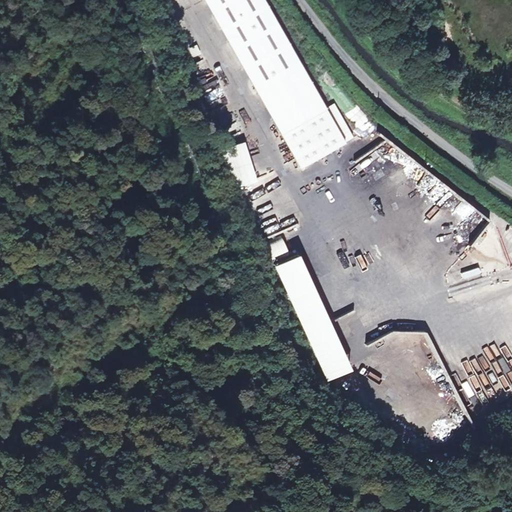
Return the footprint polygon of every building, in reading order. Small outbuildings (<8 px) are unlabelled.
[(209,0),(260,82),(303,54),(270,0),(209,0)] [(335,102),(282,131),(302,166),(355,136),(335,102)] [(255,183),(246,144),(222,149),(231,189),(255,183)] [(361,180),(394,166),(385,145),(352,159),(361,180)] [(473,212),(455,231),(471,246),(478,239),(487,247),(498,235),(473,212)] [(283,240),(266,243),(269,260),(287,256),(283,240)] [(304,256),(278,265),(321,384),(347,375),(304,256)]
